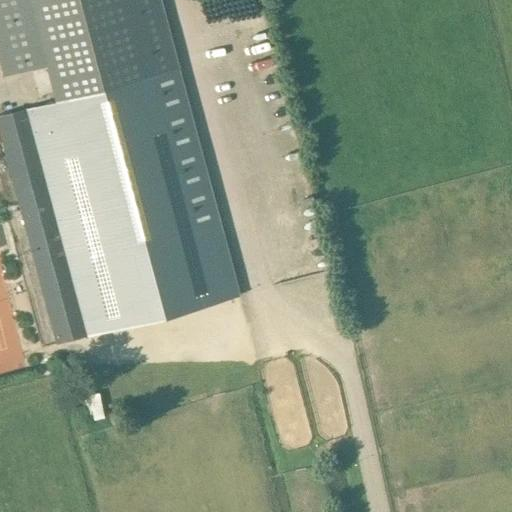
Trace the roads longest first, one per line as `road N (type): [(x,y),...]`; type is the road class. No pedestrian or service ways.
road 1 (unknown): [(234,234),(263,225),(276,212),(274,194),(224,57),(209,51),(179,60)]
road 2 (unknown): [(234,234),(179,60)]
